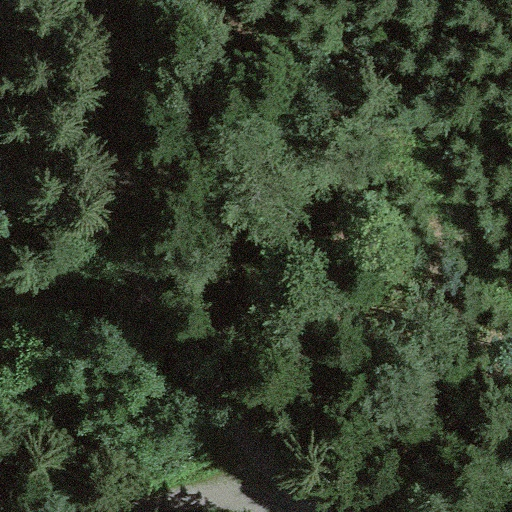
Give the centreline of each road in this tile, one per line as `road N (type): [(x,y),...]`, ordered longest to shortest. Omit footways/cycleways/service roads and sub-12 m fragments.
road 1 (track): [(87,0),(113,195),(149,299),(246,460)]
road 2 (track): [(313,511),(246,460),(116,511)]
